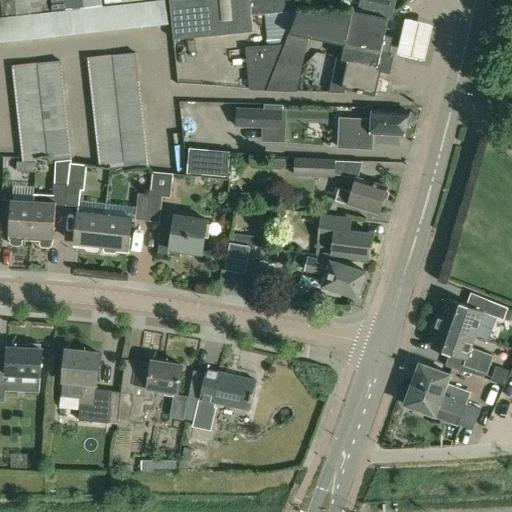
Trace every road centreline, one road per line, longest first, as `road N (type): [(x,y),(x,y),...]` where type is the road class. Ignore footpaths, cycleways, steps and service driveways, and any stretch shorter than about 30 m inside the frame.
road 1 (tertiary): [(0,289),(127,300),(363,345)]
road 2 (tertiary): [(383,351),(450,108)]
road 3 (residential): [(343,457),(511,449)]
